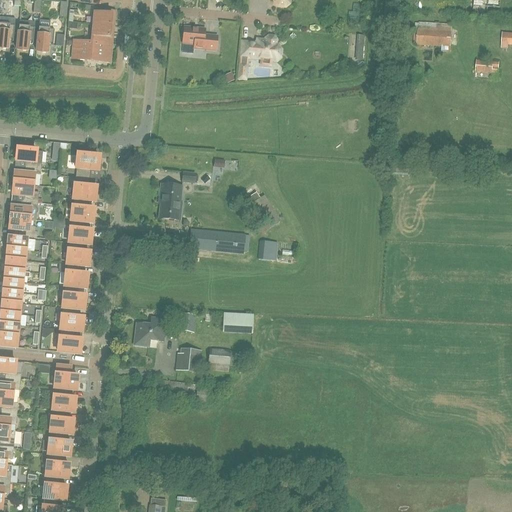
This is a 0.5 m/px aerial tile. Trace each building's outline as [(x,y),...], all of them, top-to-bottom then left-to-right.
[(40,14),(41,0),(34,0),(33,13),(40,14)] [(473,0),(472,14),(487,15),(488,8),(492,8),(492,0),(473,0)] [(59,17),(66,17),(67,3),(60,2),(59,17)] [(90,24),(113,26),(111,26),(111,22),(114,22),(114,15),(104,14),(104,11),(105,11),(105,10),(95,9),(94,13),(91,13),(91,17),(94,17),(93,24),(90,24)] [(0,18),(0,48),(7,49),(7,48),(9,48),(9,43),(8,43),(8,39),(12,40),(12,42),(13,42),(15,20),(0,18)] [(19,26),(16,50),(27,51),(27,50),(28,50),(29,45),(28,45),(28,41),(32,42),(32,44),(33,44),(34,28),(28,27),(29,23),(21,22),(20,27),(19,26)] [(93,43),(110,45),(111,45),(111,44),(109,44),(110,33),(113,33),(113,26),(90,24),(90,28),(93,29),(91,42),(74,41),(93,43)] [(48,52),(49,47),(48,47),(48,43),(52,44),(52,46),(53,46),(54,30),(39,28),(36,52),(47,53),(47,52),(48,52)] [(193,49),(216,51),(217,37),(204,36),(205,30),(184,28),(184,29),(182,30),(182,35),(183,36),(182,44),(194,45),(193,49)] [(450,53),(452,30),(418,28),(416,46),(441,47),(441,52),(450,53)] [(511,34),(502,34),(501,49),(508,50),(508,45),(511,45),(511,34)] [(271,65),(272,60),(276,61),(280,57),(281,50),(277,46),(275,46),(276,40),(274,37),(268,36),(266,39),(265,41),(261,40),(257,44),(242,42),(240,57),(260,59),(260,64),(271,65)] [(93,43),(74,41),(75,41),(75,47),(73,47),(72,60),(85,61),(85,59),(91,60),(93,43)] [(110,63),(111,51),(109,51),(110,45),(93,43),(91,60),(97,61),(97,62),(110,63)] [(478,63),(477,72),(498,74),(499,65),(478,63)] [(238,80),(245,80),(247,66),(240,65),(238,80)] [(16,161),(28,162),(28,168),(41,170),(43,152),(36,152),(36,151),(33,151),(33,147),(33,146),(24,145),(24,146),(24,150),(17,149),(16,153),(14,153),(14,159),(16,159),(16,161)] [(76,178),(88,179),(89,170),(98,171),(99,158),(92,157),(93,152),(73,150),(74,150),(73,155),(77,156),(76,169),(77,170),(76,178)] [(27,174),(15,173),(13,184),(33,186),(34,175),(40,175),(41,170),(28,168),(27,174)] [(182,173),(181,182),(194,183),(195,174),(182,173)] [(210,178),(206,174),(200,180),(204,184),(210,178)] [(87,185),(88,179),(76,178),(74,200),(86,201),(95,202),(96,188),(88,187),(88,185),(87,185)] [(25,197),(24,203),(37,204),(39,193),(32,192),(33,186),(13,184),(12,196),(25,197)] [(161,185),(159,200),(162,200),(160,219),(181,221),(182,206),(181,206),(183,187),(161,185)] [(86,201),(74,200),(71,222),(84,223),(93,224),(94,210),(86,209),(86,207),(85,207),(86,201)] [(36,215),(37,204),(24,203),(24,208),(11,207),(10,219),(30,220),(36,221),(36,215)] [(19,237),(37,239),(37,232),(35,232),(35,227),(29,227),(30,220),(10,219),(9,230),(22,231),(21,237),(19,236),(19,237)] [(83,228),(84,223),(71,222),(69,243),(81,245),(90,245),(92,232),(84,231),(84,229),(83,228)] [(249,236),(245,236),(245,235),(191,230),(189,249),(243,254),(243,252),(247,252),(249,236)] [(8,249),(26,251),(27,240),(9,238),(6,250),(8,250),(8,249)] [(275,261),(276,254),(277,243),(260,241),(258,260),(275,261)] [(81,245),(69,243),(67,265),(79,266),(88,267),(89,265),(90,265),(91,260),(89,260),(90,254),(82,253),(82,250),(81,250),(81,245)] [(8,249),(8,250),(5,260),(7,261),(7,260),(25,262),(26,252),(26,251),(8,249)] [(7,260),(7,261),(4,271),(5,271),(6,271),(23,273),(25,262),(7,260)] [(79,272),(79,266),(67,265),(64,287),(77,288),(86,289),(88,275),(80,275),(80,272),(79,272)] [(3,282),(4,282),(22,283),(23,277),(29,278),(29,273),(23,273),(6,271),(5,271),(3,282)] [(4,282),(2,293),(3,293),(3,292),(21,294),(22,283),(4,282)] [(77,294),(77,288),(64,287),(62,309),(75,310),(84,311),(85,297),(78,296),(78,294),(77,294)] [(3,292),(3,293),(1,303),(2,304),(2,303),(20,305),(21,295),(21,294),(3,292)] [(2,303),(2,304),(0,314),(1,314),(19,316),(21,316),(22,305),(20,305),(2,303)] [(75,310),(62,309),(60,331),(73,332),(82,333),(83,319),(75,318),(76,316),(74,316),(75,310)] [(1,314),(0,320),(0,324),(0,325),(18,326),(19,316),(1,314)] [(194,332),(195,316),(181,314),(179,330),(194,332)] [(252,334),(252,315),(223,314),(222,332),(252,334)] [(149,340),(160,341),(163,342),(166,319),(150,318),(149,325),(136,324),(133,346),(148,347),(149,340)] [(0,325),(0,335),(19,337),(20,326),(18,326),(0,325)] [(73,332),(60,331),(58,352),(80,354),(81,341),(73,340),(74,338),(81,338),(82,333),(73,332)] [(0,335),(0,346),(16,348),(16,346),(18,346),(19,338),(19,337),(0,335)] [(200,373),(201,351),(180,349),(180,354),(178,354),(176,371),(200,373)] [(228,372),(231,352),(209,350),(207,370),(228,372)] [(14,374),(16,362),(0,360),(0,372),(7,373),(7,379),(20,380),(21,374),(14,374)] [(71,367),(57,366),(56,375),(55,375),(54,389),(55,389),(67,390),(76,391),(77,377),(70,376),(70,374),(69,374),(69,368),(71,368),(71,367)] [(128,455),(135,378),(116,376),(110,453),(128,455)] [(0,384),(0,395),(12,397),(13,391),(19,391),(20,380),(7,379),(6,385),(0,384)] [(149,398),(160,399),(205,405),(208,386),(151,379),(149,398)] [(67,390),(55,389),(54,397),(53,397),(52,411),(65,412),(74,413),(75,399),(67,398),(68,396),(66,396),(67,390)] [(12,397),(0,395),(0,407),(4,408),(3,413),(17,415),(18,404),(12,403),(12,397)] [(50,433),(63,434),(72,435),(73,421),(65,421),(66,418),(64,418),(65,412),(52,411),(52,419),(51,419),(50,433)] [(3,419),(0,418),(0,430),(9,431),(9,425),(16,426),(17,415),(3,413),(3,419)] [(0,448),(13,449),(15,432),(9,431),(0,430),(0,441),(1,442),(0,448)] [(47,455),(48,455),(60,456),(70,457),(71,443),(63,443),(63,440),(62,440),(63,434),(50,433),(49,441),(47,455)] [(0,448),(0,465),(5,466),(6,459),(12,460),(13,449),(0,448)] [(60,456),(48,455),(47,463),(45,477),(46,477),(58,478),(67,479),(69,465),(61,465),(61,462),(60,462),(60,456)] [(12,466),(5,466),(0,465),(0,482),(10,484),(12,466)] [(58,478),(46,477),(45,485),(44,485),(43,499),(44,499),(56,501),(65,501),(67,487),(59,487),(59,484),(58,484),(58,478)] [(0,499),(2,500),(3,494),(9,494),(10,484),(0,482),(0,499)] [(56,501),(44,499),(43,508),(42,507),(41,511),(64,511),(64,510),(57,509),(57,506),(56,506),(56,501)]
